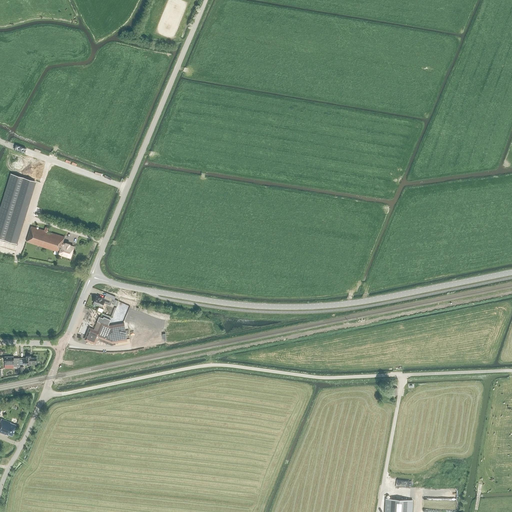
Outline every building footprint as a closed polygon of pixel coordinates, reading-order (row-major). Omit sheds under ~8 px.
[(0,238),(17,244),(36,181),(10,173),(0,207),(0,238)] [(70,257),(74,247),(69,245),(69,244),(66,243),(66,244),(63,243),(65,237),(48,232),(49,228),(46,227),(44,230),(31,226),(26,242),(59,252),(59,254),(70,257)] [(95,298),(94,303),(99,305),(98,306),(102,307),(103,303),(110,306),(112,302),(113,302),(117,304),(118,301),(114,299),(114,300),(112,299),(105,296),(104,299),(102,298),(101,298),(96,296),(95,298)] [(128,330),(125,330),(124,323),(112,325),(112,327),(108,325),(110,320),(104,317),(103,319),(100,317),(98,321),(101,323),(100,326),(99,326),(99,328),(98,331),(100,332),(97,340),(108,344),(108,343),(111,345),(113,344),(113,345),(115,345),(115,343),(127,341),(126,334),(129,334),(128,330)] [(100,332),(98,331),(89,328),(85,337),(86,337),(85,339),(91,342),(95,344),(97,340),(100,332)] [(20,358),(14,358),(14,356),(5,356),(5,365),(13,364),(14,367),(20,366),(20,358)] [(36,362),(36,357),(31,358),(31,356),(26,356),(26,358),(20,358),(20,365),(21,365),(31,364),(36,364),(36,362)] [(397,388),(389,387),(389,395),(396,395),(397,388)] [(10,423),(11,422),(1,419),(0,422),(0,432),(5,434),(5,435),(8,436),(9,434),(12,436),(16,426),(10,423)] [(386,499),(385,511),(411,511),(412,500),(389,499),(387,499),(386,499)]
